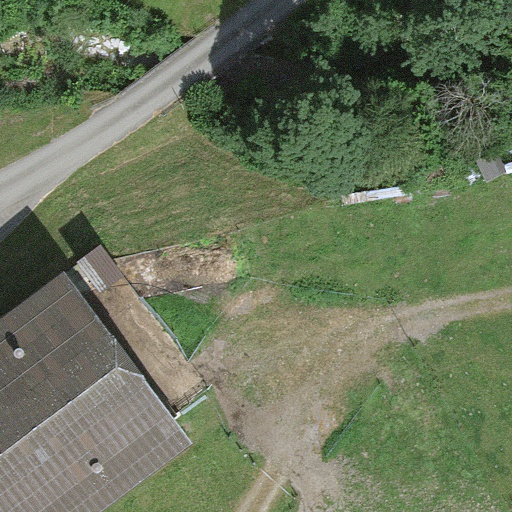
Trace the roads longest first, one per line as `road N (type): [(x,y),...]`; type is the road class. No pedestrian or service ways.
road 1 (track): [(274,0),(63,159),(0,190)]
road 2 (track): [(252,511),(289,458),(392,511)]
